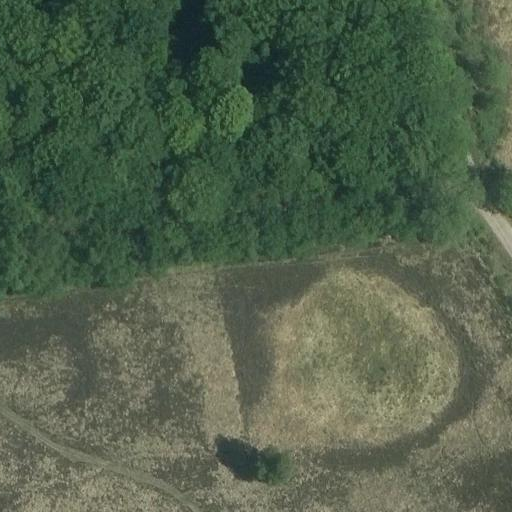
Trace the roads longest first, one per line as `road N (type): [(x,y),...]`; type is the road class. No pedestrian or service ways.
road 1 (track): [(0,249),(478,186)]
road 2 (track): [(478,186),(457,123),(436,0)]
